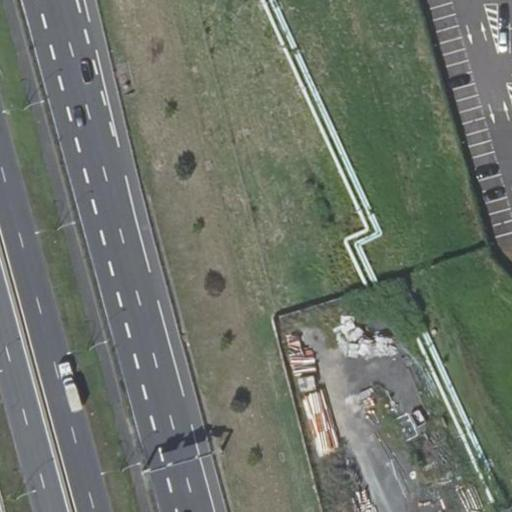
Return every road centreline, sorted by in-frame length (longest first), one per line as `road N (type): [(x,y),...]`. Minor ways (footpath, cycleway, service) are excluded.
road 1 (trunk): [(195,511),(57,0)]
road 2 (trunk): [(95,511),(0,160)]
road 3 (trunk): [(0,328),(49,511)]
